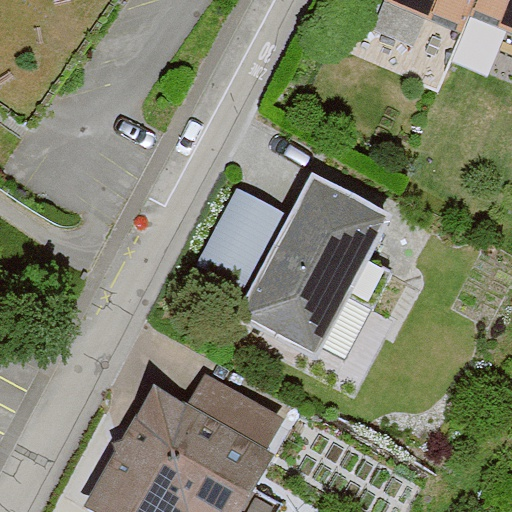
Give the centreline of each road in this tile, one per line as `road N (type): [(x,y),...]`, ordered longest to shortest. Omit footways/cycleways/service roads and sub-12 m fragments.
road 1 (residential): [(287,0),(10,511)]
road 2 (motorway): [(511,353),(193,511)]
